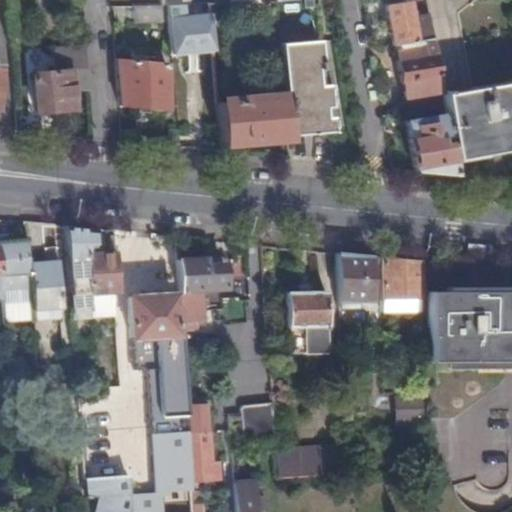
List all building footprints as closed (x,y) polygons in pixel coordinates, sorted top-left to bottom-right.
[(408,1),(385,5),(392,46),(395,45),(432,39),(428,15),(415,17),(414,11),(410,12),(408,1)] [(208,4),(209,12),(210,23),(224,23),(225,3),(208,4)] [(132,22),(165,21),(165,4),(160,4),(133,5),(132,22)] [(167,17),(170,54),(172,54),(212,50),(210,23),(209,12),(167,17)] [(400,83),(402,82),(405,99),(412,98),(441,93),(441,92),(432,39),(395,45),(397,61),(396,61),(400,83)] [(74,110),(72,90),(88,89),(85,47),(53,50),(55,71),(33,73),(36,112),(74,110)] [(279,57),(282,97),(286,136),(287,143),(329,139),(329,137),(330,137),(329,127),(324,127),(323,117),(326,117),(325,113),(328,113),(328,107),(325,107),(325,103),(326,103),(326,98),(316,99),(313,80),(323,79),(322,70),(319,70),(317,55),(279,57)] [(167,63),(116,59),(119,106),(168,111),(167,63)] [(441,93),(444,107),(445,115),(449,137),(450,142),(452,152),(511,141),(511,79),(441,92),(441,93)] [(441,93),(412,98),(414,112),(444,107),(441,93)] [(282,97),(216,102),(219,141),(286,136),(282,97)] [(445,115),(405,122),(414,171),(456,175),(452,152),(450,142),(440,143),(439,139),(449,137),(445,115)] [(39,224),(23,223),(24,239),(25,250),(40,249),(41,249),(41,248),(39,224)] [(92,230),(62,227),(67,280),(71,283),(72,294),(68,299),(69,312),(89,311),(88,294),(87,294),(84,255),(80,255),(80,250),(86,249),(86,245),(93,244),(92,230)] [(10,248),(0,248),(0,312),(1,320),(31,319),(30,316),(30,310),(26,263),(25,250),(24,239),(14,240),(9,240),(10,248)] [(41,249),(40,249),(41,262),(55,261),(54,247),(41,248),(41,249)] [(84,255),(87,294),(88,294),(93,294),(93,302),(112,302),(111,293),(116,293),(114,253),(87,254),(84,255)] [(334,253),(337,307),(344,307),(344,301),(371,301),(369,257),(334,253)] [(223,258),(175,260),(177,294),(179,329),(190,329),(190,322),(204,321),(202,287),(225,286),(223,258)] [(420,262),(379,258),(380,311),(420,311),(420,262)] [(41,262),(26,263),(30,310),(58,308),(55,261),(41,262)] [(285,328),(300,328),(300,354),(326,354),(324,291),(284,291),(285,328)] [(511,291),(425,291),(426,363),(511,363),(511,291)] [(131,363),(147,362),(154,495),(155,511),(191,511),(191,504),(190,486),(190,481),(187,431),(184,396),(183,396),(179,329),(177,294),(127,298),(131,363)] [(58,308),(30,310),(30,316),(59,315),(58,308)] [(300,328),(285,328),(285,354),(300,354),(300,328)] [(75,390),(76,410),(108,408),(108,403),(120,402),(119,388),(75,390)] [(394,393),(395,409),(421,409),(420,393),(394,393)] [(239,416),(241,441),(273,439),(271,404),(242,406),(238,408),(239,416)] [(207,430),(187,431),(190,481),(195,480),(218,479),(217,464),(207,464),(205,444),(208,444),(207,430)] [(125,433),(78,435),(82,480),(84,480),(128,476),(125,433)] [(344,444),(316,446),(318,476),(345,475),(344,444)] [(274,449),(276,479),(278,479),(298,478),(297,447),(274,449)] [(129,511),(129,497),(127,477),(82,480),(83,495),(95,498),(91,511),(129,511)] [(253,482),(232,483),(233,511),(254,511),(254,499),(253,482)] [(129,511),(155,511),(154,495),(129,497),(129,511)] [(266,498),(254,499),(254,511),(267,511),(266,498)] [(15,511),(15,503),(0,503),(0,511),(15,511)] [(191,504),(191,511),(200,511),(200,503),(191,504)]
